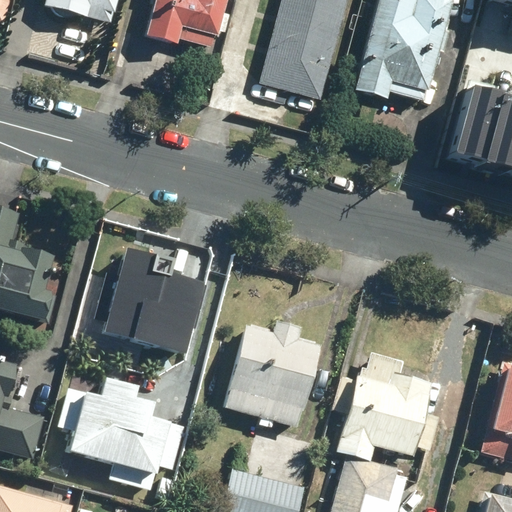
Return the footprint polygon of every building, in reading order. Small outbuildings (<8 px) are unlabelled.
[(23,0),(21,9),(105,31),(113,0),(23,0)] [(146,0),(137,33),(163,41),(166,31),(205,42),(216,0),(146,0)] [(275,0),(254,82),(320,99),(345,0),(275,0)] [(373,0),(350,88),(382,97),(384,89),(420,98),(446,0),(373,0)] [(511,0),(482,0),(481,2),(511,10),(511,0)] [(439,164),(511,183),(511,88),(463,75),(439,164)] [(0,203),(0,304),(46,319),(62,269),(33,259),(41,236),(15,227),(20,210),(0,203)] [(119,248),(100,331),(184,351),(199,284),(145,272),(149,255),(119,248)] [(314,342),(232,321),(212,403),(293,423),(314,342)] [(428,375),(361,351),(328,441),(365,455),(370,442),(401,454),(407,439),(419,443),(430,414),(415,409),(428,375)] [(511,360),(494,356),(477,425),(507,433),(502,456),(511,457),(511,360)] [(0,446),(32,455),(44,415),(1,402),(13,362),(0,357),(0,446)] [(149,402),(69,383),(59,426),(69,429),(64,451),(151,471),(152,464),(169,468),(181,421),(147,413),(149,402)] [(291,511),(309,444),(258,431),(247,471),(221,465),(209,510),(216,511),(291,511)] [(392,511),(403,478),(343,459),(326,511),(392,511)] [(71,511),(76,497),(0,476),(0,511),(71,511)] [(511,511),(511,501),(470,492),(465,511),(511,511)]
